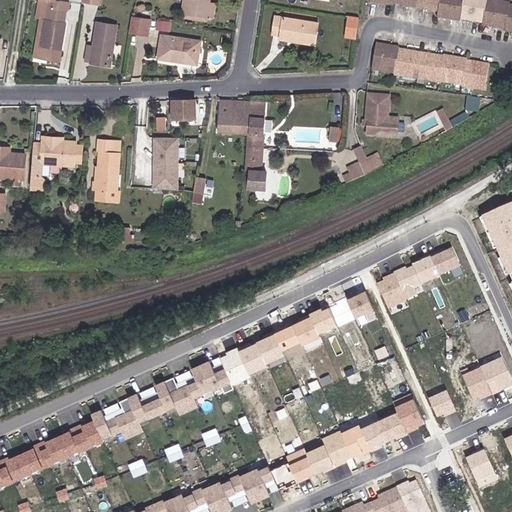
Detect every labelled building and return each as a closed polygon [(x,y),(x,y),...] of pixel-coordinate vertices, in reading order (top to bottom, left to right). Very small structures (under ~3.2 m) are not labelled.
[(51,0),(52,3),(46,2),(43,19),(39,46),(48,47),(47,58),(59,60),(66,22),(65,22),(67,10),(68,10),(69,1),(60,0),(51,0)] [(185,17),(201,19),(202,16),(207,16),(214,17),(216,2),(209,1),(209,0),(187,0),(185,13),(185,17)] [(511,1),(508,1),(508,0),(372,0),(372,1),(392,5),(392,2),(437,10),(436,16),(459,19),(459,17),(481,20),(481,23),(504,26),(504,29),(511,29),(511,1)] [(142,12),(145,10),(145,9),(145,7),(145,6),(143,4),(142,3),(140,4),(138,5),(137,8),(138,10),(139,11),(142,12)] [(131,15),(129,32),(147,34),(150,18),(131,15)] [(298,37),(298,41),(314,44),(317,22),(275,15),(272,33),(280,35),(298,37)] [(356,38),(358,16),(348,15),(346,36),(356,38)] [(159,18),(158,28),(173,29),(174,19),(159,18)] [(39,46),(43,19),(39,19),(34,46),(39,46)] [(93,46),(90,61),(90,62),(110,65),(116,25),(96,21),(93,46)] [(157,57),(177,60),(178,58),(195,60),(197,40),(161,34),(157,57)] [(178,58),(177,60),(196,63),(200,40),(197,40),(195,60),(178,58)] [(443,54),(399,47),(399,45),(376,41),(371,69),(395,72),(395,74),(439,81),(439,80),(462,84),(462,85),(485,88),(489,61),(467,58),(467,56),(444,53),(443,54)] [(33,56),(47,58),(48,47),(39,46),(34,46),(33,56)] [(389,96),(367,94),(365,127),(367,127),(367,134),(397,136),(398,118),(387,118),(389,96)] [(479,109),(481,96),(468,95),(467,107),(479,109)] [(196,116),(195,98),(172,99),(173,118),(196,116)] [(248,132),(250,101),(219,100),(217,130),(248,132)] [(263,147),(266,102),(250,101),(248,132),(248,136),(247,136),(247,147),(263,147)] [(441,120),(447,116),(443,108),(437,111),(441,120)] [(441,120),(447,130),(453,127),(447,116),(441,120)] [(165,130),(166,118),(157,117),(156,130),(165,130)] [(339,126),(330,125),(329,140),(337,141),(339,126)] [(42,142),(33,141),(31,175),(40,175),(41,162),(74,164),(74,162),(75,144),(76,141),(63,140),(51,139),(51,136),(42,135),(42,142)] [(97,149),(99,149),(110,150),(111,139),(98,138),(97,149)] [(110,150),(99,149),(96,189),(118,190),(121,139),(111,139),(110,150)] [(82,162),(83,145),(75,144),(74,162),(82,162)] [(9,153),(9,146),(0,145),(0,175),(14,177),(13,183),(22,183),(22,178),(23,178),(25,154),(9,153)] [(367,160),(360,146),(352,150),(359,163),(359,164),(367,160)] [(263,147),(247,147),(245,170),(250,170),(249,188),(265,189),(265,171),(262,171),(263,147)] [(359,164),(364,175),(382,165),(377,155),(367,160),(359,164)] [(359,164),(359,163),(346,168),(352,180),(364,175),(359,164)] [(153,186),(164,187),(165,172),(155,171),(153,186)] [(197,175),(187,173),(184,189),(194,190),(197,175)] [(40,175),(31,175),(30,186),(40,186),(40,175)] [(197,175),(194,190),(204,192),(206,177),(197,175)] [(208,176),(205,200),(213,201),(216,177),(208,176)] [(118,190),(96,189),(96,198),(119,199),(120,190),(118,190)] [(511,205),(487,216),(511,270),(511,205)] [(119,240),(127,240),(128,230),(120,229),(119,240)] [(466,265),(458,247),(438,255),(446,274),(466,265)] [(446,274),(438,255),(419,263),(420,264),(428,282),(446,274)] [(428,282),(420,264),(414,267),(413,265),(400,270),(401,272),(412,297),(431,289),(428,282)] [(412,297),(401,272),(390,276),(391,279),(384,282),(394,307),(413,299),(412,297)] [(379,306),(371,288),(354,296),(363,314),(379,306)] [(354,294),(342,299),(343,303),(336,306),(343,323),(344,325),(364,317),(363,314),(354,296),(354,294)] [(336,306),(335,305),(329,308),(327,305),(316,310),(318,313),(326,331),(343,323),(336,306)] [(326,331),(318,313),(299,322),(307,340),(309,343),(328,335),(326,331)] [(307,340),(299,322),(281,330),(289,348),(307,340)] [(289,348),(281,330),(263,339),(264,340),(273,360),(291,353),(289,348)] [(273,360),(264,340),(246,348),(256,371),(274,363),(273,360)] [(256,371),(246,348),(245,344),(233,350),(234,352),(227,355),(229,360),(230,362),(231,365),(239,383),(258,375),(256,371)] [(226,356),(218,359),(220,363),(220,364),(220,366),(230,362),(229,360),(228,360),(226,356)] [(511,387),(511,366),(507,357),(487,366),(499,393),(511,387)] [(220,364),(217,358),(199,366),(202,373),(203,377),(210,392),(229,384),(222,369),(220,366),(220,364)] [(239,383),(231,365),(230,362),(220,366),(222,369),(229,384),(231,391),(241,387),(239,383)] [(499,393),(487,366),(469,374),(481,401),(499,393)] [(200,374),(197,367),(182,374),(185,381),(184,381),(185,385),(203,377),(202,373),(200,374)] [(210,392),(203,377),(185,385),(184,381),(181,374),(171,378),(182,404),(186,413),(205,405),(201,396),(210,392)] [(182,404),(171,378),(162,382),(165,389),(167,395),(159,398),(165,414),(175,409),(174,408),(182,404)] [(163,390),(160,384),(147,390),(150,397),(147,397),(149,402),(159,398),(167,395),(165,389),(163,390)] [(463,410),(454,388),(436,396),(445,417),(463,410)] [(165,414),(159,398),(149,402),(147,397),(144,390),(135,394),(135,395),(146,419),(156,415),(156,417),(165,414)] [(431,421),(419,394),(401,402),(404,409),(414,432),(426,426),(425,424),(431,421)] [(146,419),(135,395),(126,399),(129,406),(132,411),(123,415),(129,430),(133,437),(151,429),(146,419)] [(127,407),(124,401),(111,407),(113,413),(111,414),(113,419),(123,415),(132,411),(129,406),(127,407)] [(129,430),(123,415),(113,419),(111,414),(108,406),(99,410),(101,417),(111,439),(112,441),(121,437),(120,434),(129,430)] [(414,432),(404,409),(386,417),(396,440),(414,432)] [(111,439),(101,417),(89,422),(91,428),(86,430),(94,447),(111,439)] [(396,440),(386,417),(368,424),(378,448),(396,440)] [(368,424),(366,420),(348,428),(360,457),(378,448),(368,424)] [(77,426),(77,427),(80,433),(86,430),(91,428),(89,422),(88,421),(77,426)] [(218,426),(204,431),(208,444),(222,439),(218,426)] [(80,433),(77,427),(65,432),(76,455),(94,447),(86,430),(80,433)] [(360,457),(348,428),(330,436),(332,441),(342,465),(360,457)] [(76,455),(65,432),(52,438),(55,444),(63,461),(76,455)] [(55,444),(52,438),(45,441),(47,447),(55,444)] [(63,461),(55,444),(47,447),(45,441),(39,443),(40,446),(30,450),(40,471),(63,461)] [(166,447),(171,459),(185,454),(180,441),(166,447)] [(342,465),(332,441),(313,449),(315,454),(322,469),(324,473),(342,465)] [(313,449),(311,444),(292,453),(295,460),(296,462),(315,454),(313,449)] [(504,478),(492,448),(473,456),(486,486),(504,478)] [(40,471),(30,450),(16,456),(15,454),(12,456),(15,462),(22,479),(40,471)] [(322,469),(315,454),(296,462),(304,481),(317,476),(316,472),(322,469)] [(15,462),(12,456),(4,459),(5,461),(7,466),(15,462)] [(144,457),(130,461),(134,474),(148,470),(144,457)] [(304,481),(295,460),(277,467),(281,477),(285,486),(293,483),(294,485),(304,481)] [(0,487),(0,488),(22,479),(15,462),(7,466),(5,461),(0,462),(0,487)] [(277,467),(275,463),(266,467),(265,465),(256,469),(268,497),(277,493),(276,490),(272,481),(281,477),(277,467)] [(268,497),(256,469),(247,472),(246,471),(238,475),(238,477),(243,490),(252,486),(257,497),(259,501),(268,497)] [(243,490),(238,477),(229,481),(227,478),(219,481),(231,510),(240,506),(239,505),(235,494),(243,490)] [(281,477),(272,481),(276,490),(285,486),(281,477)] [(417,477),(404,483),(414,508),(416,511),(436,511),(441,510),(426,478),(419,481),(417,477)] [(226,511),(231,510),(219,481),(209,486),(208,485),(200,488),(201,490),(206,503),(215,499),(220,510),(220,511),(226,511)] [(377,500),(382,511),(406,511),(407,511),(414,508),(404,483),(384,493),(386,496),(377,500)] [(257,497),(252,486),(243,490),(248,501),(257,497)] [(206,503),(201,490),(192,494),(190,491),(181,494),(188,511),(199,511),(198,507),(206,503)] [(248,501),(243,490),(235,494),(239,505),(248,501)] [(188,511),(181,494),(171,499),(170,497),(162,500),(167,511),(177,511),(178,511),(188,511)] [(216,511),(220,510),(215,499),(206,503),(209,511),(216,511)] [(167,511),(162,500),(152,505),(152,507),(142,511),(167,511)] [(349,511),(382,511),(377,500),(370,503),(368,500),(348,509),(349,511)] [(209,511),(206,503),(198,507),(199,511),(209,511)]
